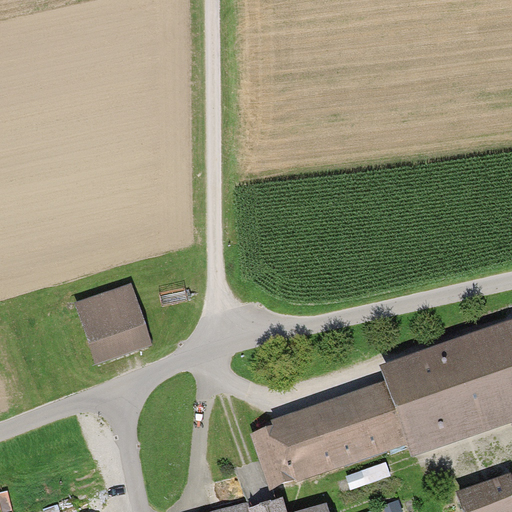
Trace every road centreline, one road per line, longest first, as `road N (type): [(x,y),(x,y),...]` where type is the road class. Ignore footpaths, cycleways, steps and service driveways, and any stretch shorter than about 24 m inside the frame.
road 1 (unclassified): [(120,391),(220,349),(511,284)]
road 2 (track): [(220,349),(212,0)]
road 3 (unclassified): [(120,391),(0,435)]
road 4 (unclassified): [(143,511),(120,391)]
